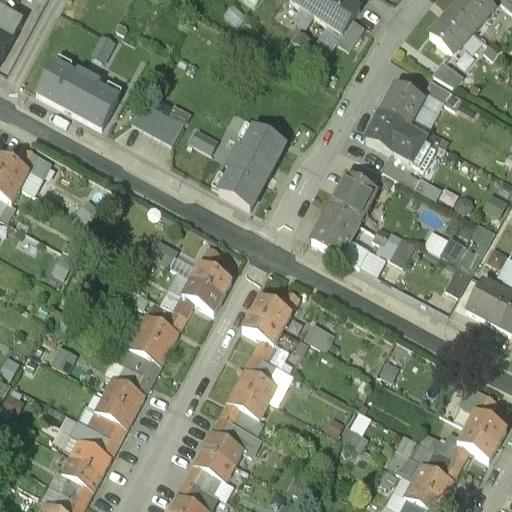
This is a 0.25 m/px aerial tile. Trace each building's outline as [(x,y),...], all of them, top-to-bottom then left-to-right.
[(0,0),(0,17),(3,19),(13,0),(0,0)] [(331,0),(293,0),(289,6),(315,24),(331,0)] [(359,15),(335,0),(331,0),(315,24),(342,41),(359,15)] [(477,0),(465,0),(450,17),(472,38),(493,15),(477,0)] [(472,38),(450,17),(429,41),(451,61),(472,38)] [(304,40),(299,36),(292,47),(297,51),(304,40)] [(0,66),(11,46),(0,40),(0,66)] [(304,40),(297,51),(303,54),(310,44),(304,40)] [(103,43),(94,63),(103,67),(112,47),(103,43)] [(501,55),(492,46),(487,51),(497,60),(501,55)] [(497,60),(487,51),(483,56),(492,65),(497,60)] [(430,76),(452,91),(460,79),(438,64),(430,76)] [(74,82),(53,70),(36,100),(101,134),(117,105),(95,93),(98,88),(77,77),(74,82)] [(422,106),(395,91),(380,119),(407,133),(422,106)] [(128,130),(175,146),(185,118),(138,101),(128,130)] [(407,133),(380,119),(365,147),(411,172),(423,150),(426,144),(407,133)] [(186,146),(206,158),(215,142),(195,131),(186,146)] [(237,153),(226,174),(231,176),(219,198),(249,214),(283,150),(254,134),(242,156),(237,153)] [(441,144),(430,138),(426,144),(437,150),(441,144)] [(437,150),(426,144),(423,150),(434,156),(437,150)] [(37,162),(25,156),(16,171),(29,178),(37,162)] [(16,171),(0,162),(0,183),(20,194),(29,178),(16,171)] [(408,179),(388,168),(382,179),(403,190),(408,179)] [(375,197),(346,182),(328,215),(358,230),(375,197)] [(20,194),(0,183),(0,205),(11,211),(20,194)] [(319,230),(326,211),(316,207),(308,226),(319,230)] [(358,230),(328,215),(311,247),(340,263),(358,230)] [(420,251),(473,276),(492,235),(473,226),(463,249),(429,233),(420,251)] [(389,240),(378,233),(375,240),(386,246),(389,240)] [(386,246),(375,240),(372,246),(383,252),(386,246)] [(220,261),(207,254),(199,269),(212,276),(220,261)] [(500,298),(481,288),(466,317),(498,335),(511,309),(511,268),(509,267),(499,285),(506,288),(500,298)] [(212,276),(199,269),(190,286),(222,303),(231,286),(212,276)] [(457,273),(445,296),(458,303),(470,280),(457,273)] [(471,281),(454,313),(465,318),(466,317),(481,288),(482,287),(471,281)] [(222,303),(190,286),(181,302),(194,309),(213,320),(222,303)] [(299,303),(286,297),(278,312),(291,319),(299,303)] [(194,309),(181,302),(173,317),(186,324),(194,309)] [(278,312),(259,302),(250,318),(282,335),(291,319),(278,312)] [(511,309),(498,335),(511,341),(511,309)] [(186,324),(173,317),(165,332),(178,339),(186,324)] [(282,335),(250,318),(241,335),(261,345),(273,352),(282,335)] [(165,332),(146,321),(137,338),(169,355),(178,339),(165,332)] [(304,339),(326,350),(332,337),(310,326),(304,339)] [(169,355),(137,338),(128,355),(147,365),(160,372),(169,355)] [(396,368),(405,372),(413,352),(391,343),(375,380),(389,386),(396,368)] [(261,345),(253,360),(265,367),(273,352),(261,345)] [(56,349),(48,368),(67,376),(75,357),(56,349)] [(253,360),(245,375),(257,381),(265,367),(253,360)] [(160,372),(147,365),(139,380),(152,387),(160,372)] [(257,381),(245,375),(236,391),(267,408),(276,392),(257,381)] [(139,380),(131,394),(144,401),(152,387),(139,380)] [(131,394),(112,384),(103,401),(135,418),(144,401),(131,394)] [(267,408),(236,391),(227,408),(239,415),(258,425),(267,408)] [(135,418),(103,401),(94,417),(113,428),(126,435),(135,418)] [(494,409),(482,402),(474,418),(486,424),(494,409)] [(227,408),(219,423),(231,429),(239,415),(227,408)] [(486,424),(474,418),(465,434),(497,451),(506,435),(486,424)] [(219,423),(202,454),(234,471),(242,455),(250,460),(258,445),(231,430),(231,429),(219,423)] [(113,428),(106,443),(118,449),(126,435),(113,428)] [(497,451),(465,434),(456,451),(468,457),(488,468),(497,451)] [(118,449),(106,443),(98,457),(110,464),(118,449)] [(98,457),(78,447),(69,463),(101,481),(110,464),(98,457)] [(468,457),(456,451),(448,466),(460,472),(468,457)] [(234,471),(202,454),(193,471),(205,477),(225,488),(234,471)] [(101,481),(69,463),(60,480),(80,491),(92,497),(101,481)] [(460,472),(448,466),(440,480),(453,487),(460,472)] [(440,480),(421,470),(412,487),(444,503),(453,487),(440,480)] [(205,477),(193,471),(185,486),(197,492),(205,477)] [(185,486),(177,500),(189,507),(197,492),(185,486)] [(439,511),(444,503),(412,487),(403,503),(419,511),(439,511)] [(84,511),(92,497),(80,491),(72,505),(84,511)] [(198,511),(189,507),(177,500),(170,511),(198,511)]
